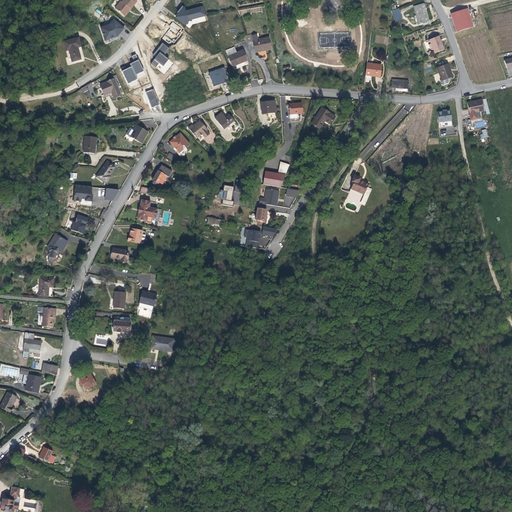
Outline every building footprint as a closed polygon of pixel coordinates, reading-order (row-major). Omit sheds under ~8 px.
[(119,0),(118,2),(114,6),(120,11),(123,13),(127,9),(129,6),(130,7),(136,0),(119,0)] [(188,26),(207,21),(203,5),(186,10),(185,8),(176,10),(180,26),(188,24),(188,26)] [(423,10),(422,7),(412,9),(416,26),(425,24),(423,15),(422,11),(423,10)] [(472,24),(469,8),(452,11),(456,28),(472,24)] [(403,21),(399,10),(392,13),(396,23),(403,21)] [(105,39),(106,38),(111,36),(117,34),(116,33),(122,26),(113,18),(109,23),(103,25),(101,27),(105,39)] [(174,22),(166,31),(169,33),(167,35),(172,39),(181,29),(174,22)] [(437,38),(436,31),(430,32),(433,46),(438,45),(437,38)] [(81,42),(78,34),(63,38),(65,47),(68,46),(71,58),(80,55),(79,50),(77,44),(81,42)] [(164,35),(162,39),(170,44),(172,40),(164,35)] [(269,49),(267,37),(251,41),(253,51),(254,53),(263,51),(269,49)] [(173,62),(164,55),(169,48),(162,42),(153,55),(156,57),(150,64),(165,74),(173,62)] [(244,60),(240,50),(225,56),(229,66),(239,62),(244,60)] [(131,67),(122,71),(127,83),(138,79),(136,75),(144,71),(139,60),(130,63),(131,67)] [(379,68),(364,66),(362,79),(367,79),(367,78),(377,80),(379,68)] [(447,71),(446,66),(435,70),(439,81),(438,82),(439,86),(441,86),(446,85),(446,83),(445,80),(448,79),(448,77),(446,71),(447,71)] [(213,76),(216,75),(219,82),(223,81),(226,80),(222,67),(211,71),(213,76)] [(401,91),(402,80),(385,80),(385,89),(389,89),(389,91),(401,91)] [(112,99),(107,85),(92,89),(96,100),(103,98),(104,102),(112,99)] [(151,107),(159,104),(154,89),(146,92),(151,107)] [(466,104),(470,118),(480,115),(479,113),(485,111),(482,100),(473,102),(466,104)] [(275,115),(274,103),(264,104),(260,104),(261,115),(275,115)] [(299,121),(297,109),(289,111),(284,112),(289,134),(298,132),(295,121),(299,121)] [(218,115),(214,111),(211,114),(207,117),(219,128),(227,119),(221,113),(218,115)] [(449,124),(447,113),(444,114),(441,114),(441,115),(436,116),(438,126),(449,124)] [(335,119),(318,117),(315,135),(325,137),(325,132),(326,127),(333,128),(335,119)] [(202,131),(194,125),(192,128),(191,130),(189,131),(187,130),(184,134),(197,144),(204,136),(200,133),(202,131)] [(141,136),(132,129),(125,140),(136,148),(139,145),(136,143),(139,139),(141,136)] [(91,147),(91,140),(80,140),(81,155),(92,154),(91,147)] [(185,148),(174,140),(171,144),(166,151),(176,159),(185,148)] [(111,169),(103,163),(94,178),(103,185),(106,180),(105,179),(108,174),(111,169)] [(170,176),(162,171),(158,177),(154,184),(159,187),(162,182),(165,184),(170,176)] [(287,178),(267,174),(265,186),(283,190),(287,178)] [(363,182),(356,180),(353,188),(356,189),(354,194),(368,199),(372,200),(375,193),(370,191),(371,188),(362,185),(363,182)] [(248,183),(240,181),(237,194),(246,195),(248,183)] [(237,188),(225,186),(224,191),(222,191),(219,197),(224,201),(223,206),(235,208),(236,203),(234,203),(235,198),(237,188)] [(90,189),(74,187),(72,203),(79,204),(80,201),(83,201),(83,203),(87,203),(90,203),(91,197),(90,197),(90,189)] [(118,192),(105,190),(104,201),(111,202),(118,192)] [(263,200),(262,205),(280,208),(281,202),(283,194),(269,192),(268,201),(263,200)] [(303,195),(290,192),(289,199),(299,201),(303,195)] [(151,224),(158,225),(160,213),(149,210),(150,204),(141,203),(139,212),(139,214),(137,224),(146,225),(146,226),(150,227),(151,224)] [(277,214),(267,212),(266,217),(261,217),(260,223),(267,224),(266,227),(271,228),(271,225),(275,226),(276,220),(277,214)] [(86,221),(76,218),(73,225),(72,224),(69,232),(81,236),(82,232),(81,232),(83,228),(84,228),(86,221)] [(143,236),(144,232),(133,230),(132,234),(132,237),(130,236),(129,242),(144,245),(146,244),(147,237),(143,236)] [(65,238),(54,232),(44,248),(44,257),(47,257),(52,258),(53,258),(53,255),(55,256),(56,248),(56,246),(61,246),(65,238)] [(266,236),(254,234),(252,249),(264,252),(265,243),(266,236)] [(131,252),(115,250),(114,259),(117,260),(123,261),(122,264),(129,265),(131,252)] [(54,281),(42,280),(40,294),(52,295),(53,290),(54,281)] [(126,293),(116,292),(115,297),(113,308),(124,309),(126,293)] [(142,308),(155,313),(156,313),(160,303),(146,297),(142,308)] [(155,313),(142,308),(141,312),(154,317),(155,313)] [(57,313),(44,311),(41,327),(53,329),(55,321),(56,321),(57,313)] [(131,317),(113,317),(113,322),(112,333),(130,334),(131,317)] [(33,336),(25,334),(22,353),(39,356),(40,350),(41,344),(33,343),(33,336)] [(172,341),(150,338),(148,350),(156,351),(156,352),(170,354),(172,341)] [(57,368),(43,365),(41,373),(56,377),(57,368)] [(96,386),(89,375),(79,381),(82,387),(85,392),(96,386)] [(28,376),(26,376),(23,390),(35,393),(37,384),(38,379),(36,378),(28,376)] [(17,399),(8,394),(0,407),(0,410),(8,416),(12,410),(10,409),(13,405),(17,399)] [(23,457),(26,450),(18,447),(16,454),(23,457)] [(53,454),(44,450),(42,455),(39,460),(48,464),(53,454)] [(10,501),(3,500),(1,502),(0,505),(0,506),(1,510),(12,511),(17,511),(18,509),(17,509),(20,489),(12,488),(10,501)]
